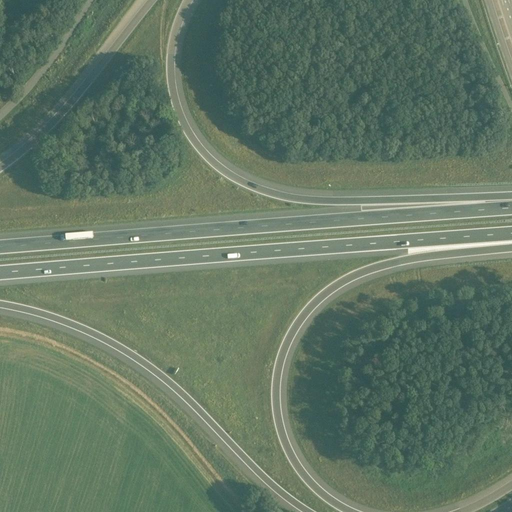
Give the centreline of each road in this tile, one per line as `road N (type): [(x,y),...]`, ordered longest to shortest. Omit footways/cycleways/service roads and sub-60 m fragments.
road 1 (motorway): [(0,275),(511,235)]
road 2 (motorway): [(511,208),(0,246)]
road 3 (motorway): [(511,204),(315,202),(223,171),(181,124),(173,97),(171,45),(189,0)]
road 4 (motorway): [(349,511),(301,471),(283,436),(277,385),(293,333),(330,289),(355,276),(511,249)]
road 5 (motorway): [(0,305),(121,346),(308,511)]
road 6 (motorway): [(156,0),(73,100),(0,170)]
road 7 (unclassified): [(0,113),(86,0)]
